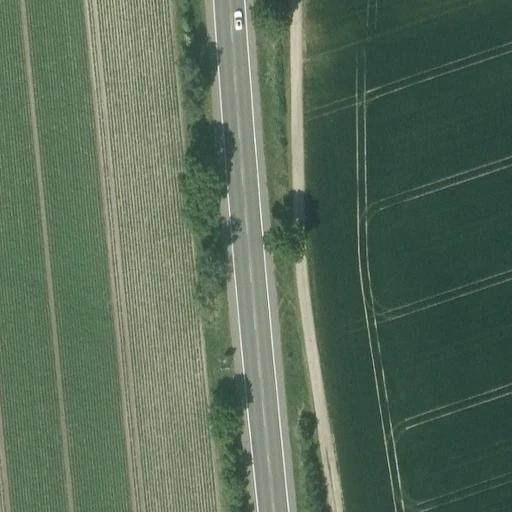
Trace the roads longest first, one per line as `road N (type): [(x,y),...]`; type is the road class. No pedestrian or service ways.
road 1 (track): [(332,511),(297,220),(294,0)]
road 2 (secondary): [(275,511),(231,0)]
